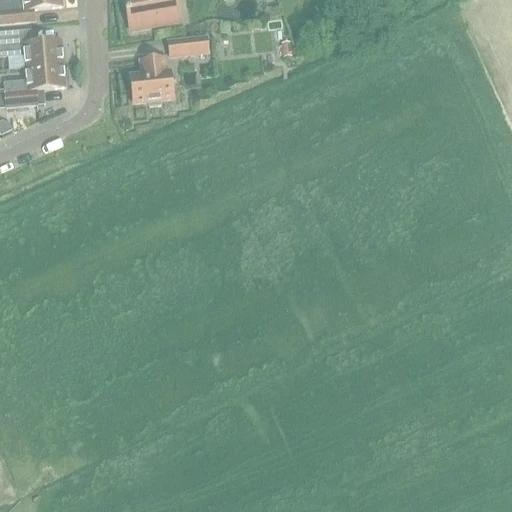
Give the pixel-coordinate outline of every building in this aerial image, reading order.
[(61,0),(22,0),(23,1),(0,3),(0,27),(34,24),(33,12),(62,9),(61,0)] [(124,0),(130,33),(179,24),(174,0),(124,0)] [(24,70),(63,66),(61,43),(31,45),(30,31),(0,34),(0,59),(23,57),(24,70)] [(167,43),(169,59),(208,55),(207,39),(167,43)] [(148,103),(149,108),(160,107),(160,102),(174,101),(171,73),(166,73),(164,59),(144,61),(145,76),(129,78),(132,105),(148,103)] [(65,90),(63,66),(24,70),(25,82),(3,84),(5,110),(37,107),(36,92),(65,90)] [(4,121),(0,122),(0,138),(9,135),(4,121)]
